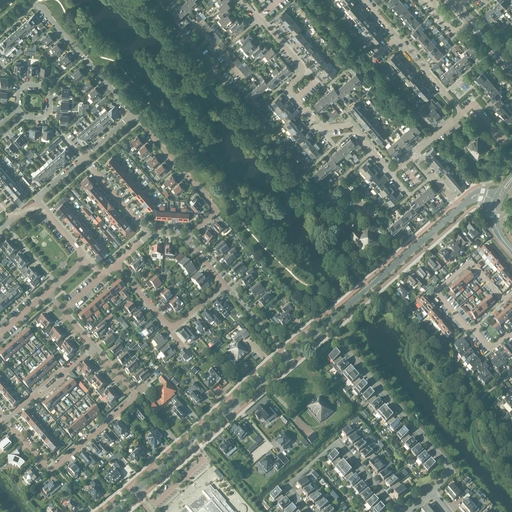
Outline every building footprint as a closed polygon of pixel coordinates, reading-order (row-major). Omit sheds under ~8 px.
[(187,0),(182,5),(190,14),(192,11),(190,8),(192,6),(187,0)] [(348,0),(344,3),(343,5),(346,9),(348,8),(353,4),(355,2),(353,0),(348,0)] [(393,8),(396,11),(403,4),(399,0),(398,0),(390,7),(391,9),(393,8)] [(218,7),(221,11),(222,12),(227,8),(230,5),(227,1),(222,6),(221,4),(218,7)] [(499,1),(495,4),(503,13),(505,12),(504,10),(506,8),(501,2),(499,1)] [(348,8),(346,9),(350,14),(359,5),(358,4),(355,6),(353,4),(348,8)] [(397,15),(398,17),(407,8),(403,4),(396,11),(398,13),(397,15)] [(495,4),(491,7),(500,17),(503,13),(495,4)] [(182,5),(177,9),(182,15),(185,13),(188,16),(190,14),(182,5)] [(350,14),(354,18),(360,12),(358,9),(361,7),(359,5),(350,14)] [(491,7),(487,11),(496,20),(500,17),(491,7)] [(218,14),(221,17),(223,19),(228,14),(231,11),(227,8),(222,12),(221,11),(218,14)] [(282,20),(289,14),(290,13),(286,8),(273,20),(275,23),(280,18),(282,20)] [(401,17),(404,20),(411,13),(407,8),(398,17),(400,18),(401,17)] [(182,15),(177,9),(172,13),(180,22),(183,20),(180,17),(182,15)] [(496,20),(487,11),(484,14),(491,22),(493,20),(494,21),(496,20)] [(354,18),(357,22),(367,14),(365,12),(363,14),(360,12),(354,18)] [(405,24),(406,26),(415,18),(411,13),(404,20),(406,23),(405,24)] [(35,14),(28,20),(34,27),(40,21),(35,14)] [(218,20),(223,25),(231,18),(228,14),(223,19),(221,17),(218,20)] [(279,27),(281,30),(293,19),(289,14),(282,20),(284,22),(279,27)] [(356,23),(359,27),(368,20),(365,18),(368,15),(367,14),(357,22),(356,23)] [(227,30),(230,27),(229,26),(234,21),(231,18),(223,25),(227,30)] [(291,29),(297,24),(299,22),(295,18),(293,19),(281,30),(283,32),(289,27),(291,29)] [(415,18),(406,26),(408,28),(409,26),(412,29),(420,22),(415,18)] [(191,25),(190,24),(186,19),(183,23),(187,28),(191,25)] [(234,31),(236,28),(235,27),(240,22),(237,19),(234,21),(229,26),(230,27),(234,31)] [(28,20),(24,24),(31,32),(32,31),(31,29),(34,27),(28,20)] [(235,27),(236,28),(240,32),(243,29),(242,28),(246,24),(243,20),(240,22),(235,27)] [(359,27),(363,31),(374,22),(372,20),(370,23),(368,20),(359,27)] [(363,31),(367,36),(375,29),(373,26),(375,24),(374,22),(363,31)] [(20,27),(25,34),(27,36),(31,32),(24,24),(20,27)] [(287,37),(289,39),(299,30),(299,31),(301,29),(297,24),(291,29),(293,32),(287,37)] [(419,26),(411,33),(414,36),(413,36),(412,37),(414,39),(423,31),(419,26)] [(20,27),(16,31),(21,37),(25,34),(20,27)] [(215,32),(211,36),(213,38),(217,34),(218,33),(220,32),(218,29),(215,32)] [(370,41),(372,39),(381,31),(380,29),(377,31),(375,29),(367,36),(366,36),(370,41)] [(294,38),(296,41),(303,35),(299,31),(299,30),(289,39),(286,41),(289,44),(294,38)] [(16,31),(12,34),(17,41),(21,37),(16,31)] [(381,31),(372,39),(376,43),(382,37),(380,35),(383,32),(381,31)] [(417,39),(419,42),(427,35),(423,31),(414,39),(415,41),(417,39)] [(240,39),(243,42),(245,44),(250,39),(253,37),(249,33),(244,37),(244,36),(240,39)] [(12,34),(7,38),(15,46),(19,43),(17,41),(12,34)] [(52,38),(48,34),(42,38),(43,39),(40,41),(44,45),(46,42),(49,46),(52,42),(53,43),(58,39),(55,36),(52,38)] [(298,43),(293,48),(295,50),(307,40),(309,38),(308,36),(306,38),(303,35),(296,41),(298,43)] [(420,46),(422,48),(431,40),(427,35),(419,42),(422,45),(420,46)] [(7,38),(3,41),(11,50),(15,46),(7,38)] [(307,40),(295,50),(297,53),(302,48),(304,50),(311,44),(308,41),(310,39),(309,38),(307,40)] [(241,45),(245,50),(253,43),(250,39),(245,44),(243,42),(241,45)] [(427,51),(435,45),(437,43),(433,39),(431,40),(422,48),(423,50),(425,48),(427,51)] [(54,45),(55,46),(51,49),(54,52),(52,54),(55,58),(57,55),(58,56),(63,51),(59,46),(62,44),(59,40),(54,45)] [(11,50),(3,41),(0,44),(0,51),(1,52),(2,54),(3,53),(5,55),(11,50)] [(249,55),(252,53),(251,51),(256,47),(253,43),(245,50),(249,55)] [(256,56),(259,53),(258,52),(263,48),(259,44),(256,47),(251,51),(252,53),(256,56)] [(301,57),(303,60),(315,49),(311,44),(304,50),(306,52),(301,57)] [(428,56),(430,57),(439,49),(435,45),(427,51),(430,54),(428,56)] [(472,45),(468,49),(476,58),(478,57),(475,54),(478,52),(472,45)] [(264,53),(269,49),(265,46),(263,48),(258,52),(259,53),(262,57),(265,55),(264,53)] [(464,52),(465,54),(470,59),(472,57),(474,59),(476,58),(468,49),(465,46),(463,48),(466,50),(464,52)] [(266,61),(272,56),(270,55),(275,51),(272,47),(264,53),(265,55),(262,57),(266,61)] [(313,60),(319,54),(321,52),(317,47),(315,49),(303,60),(305,62),(311,57),(313,60)] [(439,49),(430,57),(431,59),(433,58),(435,61),(443,54),(439,49)] [(311,69),(323,58),(325,57),(321,52),(319,54),(313,60),(315,62),(309,67),(311,69)] [(58,62),(62,65),(64,63),(67,66),(70,63),(71,64),(76,60),(73,56),(70,59),(66,54),(60,59),(61,60),(58,62)] [(387,59),(391,64),(400,56),(399,54),(396,56),(394,54),(387,59)] [(465,54),(461,58),(469,67),(471,66),(469,63),(471,61),(470,59),(465,54)] [(391,64),(394,68),(401,62),(399,60),(402,57),(400,56),(391,64)] [(319,67),(321,69),(327,63),(323,58),(311,69),(313,72),(319,67)] [(461,58),(457,61),(463,68),(465,66),(468,69),(469,67),(461,58)] [(452,62),(451,63),(453,65),(461,75),(463,73),(460,70),(463,68),(457,61),(454,64),(452,62)] [(21,77),(25,77),(25,71),(24,71),(24,66),(20,65),(21,62),(16,62),(16,65),(15,65),(15,73),(21,73),(21,77)] [(284,67),(281,69),(287,75),(292,71),(284,62),(281,64),(284,67)] [(394,68),(398,72),(408,64),(406,62),(403,65),(401,62),(394,68)] [(27,71),(27,77),(31,78),(31,74),(38,74),(38,67),(37,67),(38,64),(33,63),(33,66),(29,66),(28,71),(27,71)] [(317,76),(319,79),(331,68),(327,63),(321,69),(323,71),(317,76)] [(451,63),(447,67),(448,68),(454,75),(457,73),(459,76),(461,75),(453,65),(451,63)] [(39,78),(44,79),(44,75),(52,75),(52,69),(51,69),(51,68),(50,67),(50,64),(46,64),(45,67),(41,67),(41,72),(40,72),(39,78)] [(398,72),(402,76),(409,71),(406,68),(409,66),(408,64),(398,72)] [(73,74),(76,77),(74,79),(77,83),(79,81),(85,76),(81,71),(84,69),(81,65),(76,70),(77,71),(73,74)] [(276,68),(274,71),(282,79),(287,75),(281,69),(279,71),(276,68)] [(331,68),(319,79),(321,81),(327,76),(329,78),(336,73),(331,68)] [(448,68),(444,72),(453,82),(454,80),(452,77),(454,75),(448,68)] [(274,76),(272,78),(277,84),(282,79),(274,71),(272,73),(274,76)] [(402,76),(405,80),(415,72),(413,71),(411,73),(409,71),(402,76)] [(409,85),(411,84),(410,83),(416,79),(414,76),(416,74),(415,72),(405,80),(409,85)] [(443,72),(439,75),(440,76),(446,83),(448,81),(451,83),(453,82),(444,72),(443,72)] [(476,77),(475,78),(477,81),(476,83),(477,85),(486,76),(489,74),(487,72),(484,74),(482,72),(480,74),(479,73),(477,73),(476,74),(476,76),(476,77)] [(356,73),(351,77),(359,86),(361,84),(358,81),(361,79),(356,73)] [(262,81),(259,83),(265,89),(269,85),(270,85),(264,79),(262,76),(259,78),(262,81)] [(480,85),(483,88),(490,81),(486,76),(477,85),(479,86),(480,85)] [(267,77),(264,79),(270,85),(269,85),(272,88),(277,84),(272,78),(270,80),(267,77)] [(351,77),(346,82),(351,88),(353,85),(356,89),(359,86),(351,77)] [(0,78),(0,87),(5,88),(5,89),(11,89),(11,85),(7,85),(8,79),(0,78),(0,79),(0,78)] [(411,84),(414,87),(423,79),(422,78),(419,80),(417,78),(416,79),(410,83),(411,84)] [(83,90),(86,88),(88,91),(97,84),(95,81),(92,84),(88,79),(82,84),(83,84),(80,86),(83,90)] [(414,87),(418,92),(425,86),(422,83),(425,81),(423,79),(414,87)] [(484,92),(485,94),(495,86),(490,81),(483,88),(485,91),(484,92)] [(254,82),(252,84),(260,93),(265,89),(259,83),(257,85),(254,82)] [(346,82),(341,86),(349,95),(351,93),(349,90),(351,88),(346,82)] [(252,90),(250,92),(255,98),(260,93),(252,84),(249,87),(252,90)] [(92,96),(90,98),(93,101),(95,99),(96,100),(101,95),(97,90),(100,87),(98,85),(90,93),(92,96)] [(341,86),(336,90),(338,93),(341,96),(343,94),(346,97),(349,95),(341,86)] [(418,92),(422,96),(431,88),(429,86),(427,88),(425,86),(418,92)] [(488,94),(491,97),(499,90),(500,89),(498,87),(496,87),(495,86),(485,94),(487,96),(488,94)] [(333,87),(328,91),(336,100),(339,98),(336,95),(338,93),(336,90),(333,87)] [(431,88),(422,96),(423,97),(420,99),(423,102),(428,98),(432,94),(430,92),(432,89),(431,88)] [(62,95),(58,95),(58,99),(64,100),(64,98),(69,99),(69,95),(73,95),(73,90),(70,90),(70,89),(62,89),(62,95)] [(492,101),(493,103),(500,98),(503,95),(499,90),(491,97),(493,100),(492,101)] [(0,101),(6,102),(7,95),(11,96),(11,91),(4,91),(4,92),(0,91),(0,101)] [(255,98),(250,92),(247,94),(245,91),(242,93),(250,102),(255,98)] [(327,92),(323,95),(324,96),(330,103),(332,101),(334,103),(336,100),(328,91),(327,93),(327,92)] [(269,105),(273,109),(282,102),(280,100),(285,95),(283,92),(271,103),(269,105)] [(324,96),(319,100),(326,109),(329,107),(327,105),(330,103),(324,96)] [(493,109),(494,110),(504,102),(500,98),(493,103),(492,104),(494,107),(493,109)] [(273,109),(277,114),(279,112),(291,102),(289,99),(284,104),(282,102),(273,109)] [(420,109),(420,110),(425,115),(426,114),(427,115),(426,116),(427,116),(428,116),(435,124),(441,119),(440,118),(442,117),(442,118),(446,115),(441,109),(442,107),(437,102),(436,103),(432,99),(431,100),(420,109)] [(326,109),(319,100),(314,104),(319,110),(321,108),(324,111),(326,109)] [(57,107),(57,112),(63,112),(63,111),(68,111),(69,108),(72,108),(72,107),(72,103),(69,103),(69,102),(61,101),(61,108),(57,107)] [(348,109),(352,114),(358,109),(356,106),(359,104),(359,103),(357,101),(348,109)] [(504,102),(494,110),(496,112),(499,114),(500,114),(508,107),(510,105),(507,103),(506,101),(504,102)] [(281,119),(283,117),(290,111),(288,109),(293,104),(291,102),(279,112),(277,114),(281,119)] [(115,106),(108,112),(114,119),(120,113),(115,106)] [(508,107),(500,114),(503,117),(501,118),(503,120),(511,112),(511,111),(511,107),(510,110),(508,107)] [(352,114),(357,119),(366,111),(363,108),(360,111),(358,109),(352,114)] [(283,117),(287,121),(287,122),(296,114),(300,111),(297,109),(292,114),(290,111),(283,117)] [(106,110),(102,114),(110,122),(114,119),(108,112),(106,110)] [(357,119),(361,124),(367,119),(365,116),(368,113),(367,113),(366,111),(357,119)] [(511,111),(511,112),(503,120),(504,121),(506,120),(508,123),(511,119),(511,111)] [(63,115),(63,114),(57,114),(56,118),(60,118),(60,124),(67,125),(68,116),(63,115)] [(102,114),(98,117),(106,126),(110,122),(102,114)] [(284,124),(282,126),(286,131),(288,129),(295,123),(293,121),(298,116),(296,114),(287,122),(287,121),(284,124)] [(94,121),(96,123),(101,129),(106,126),(98,117),(94,121)] [(361,124),(365,128),(376,119),(374,117),(372,118),(369,121),(367,119),(361,124)] [(376,119),(365,128),(369,133),(376,128),(374,125),(378,122),(376,119)] [(94,121),(90,124),(92,126),(97,133),(101,129),(96,123),(94,121)] [(295,123),(288,129),(291,133),(289,135),(290,136),(292,134),(304,123),(302,121),(296,126),(295,123)] [(292,134),(290,136),(294,140),(296,139),(303,133),(301,131),(306,126),(304,123),(292,134)] [(90,124),(86,128),(87,130),(93,136),(97,133),(92,126),(90,124)] [(415,124),(410,128),(421,140),(423,138),(418,132),(420,130),(415,124)] [(29,136),(30,136),(30,139),(35,140),(35,137),(39,137),(39,132),(40,132),(41,126),(36,125),(36,129),(30,129),(29,136)] [(42,136),(41,137),(49,138),(53,138),(53,130),(47,130),(47,126),(43,126),(42,132),(44,132),(43,136),(42,136)] [(86,128),(82,131),(89,140),(93,136),(87,130),(86,128)] [(376,128),(369,133),(374,138),(376,136),(383,130),(380,128),(378,130),(376,128)] [(410,128),(405,132),(411,139),(413,137),(418,142),(421,140),(410,128)] [(296,139),(300,143),(312,133),(310,130),(305,135),(303,133),(296,139)] [(376,136),(374,138),(378,143),(384,138),(385,137),(383,135),(385,133),(383,130),(376,136)] [(89,140),(82,131),(78,135),(77,136),(77,137),(77,138),(77,139),(82,146),(89,140)] [(405,132),(401,136),(411,148),(414,146),(409,141),(411,139),(405,132)] [(300,143),(304,148),(311,142),(309,140),(314,135),(312,133),(300,143)] [(21,135),(19,136),(16,139),(13,136),(11,138),(18,147),(21,144),(24,146),(27,143),(24,140),(24,139),(22,137),(21,135)] [(132,141),(130,143),(133,147),(135,145),(138,148),(147,140),(144,138),(141,141),(137,136),(132,141)] [(396,139),(395,140),(396,140),(402,147),(404,145),(409,151),(411,148),(401,136),(400,136),(399,136),(396,139)] [(466,148),(472,154),(483,144),(478,138),(475,141),(474,141),(466,148)] [(7,141),(10,144),(5,149),(10,154),(12,156),(16,153),(14,151),(17,148),(9,139),(7,141)] [(347,139),(344,142),(345,143),(350,149),(353,147),(355,150),(360,146),(356,142),(354,143),(350,139),(348,140),(347,139)] [(304,148),(308,153),(321,142),(319,140),(313,145),(311,142),(304,148)] [(396,140),(391,144),(402,157),(404,154),(399,149),(402,147),(396,140)] [(139,149),(142,153),(140,155),(143,158),(145,156),(145,157),(151,152),(147,147),(150,144),(148,142),(139,149)] [(321,142),(308,153),(312,158),(314,156),(319,152),(317,149),(323,145),(321,142)] [(342,146),(340,147),(348,156),(350,158),(352,156),(348,151),(350,149),(345,143),(344,142),(341,144),(342,146)] [(402,157),(391,144),(387,148),(392,155),(395,153),(400,159),(402,157)] [(483,144),(472,154),(477,160),(488,150),(483,144)] [(340,147),(336,151),(341,157),(342,159),(344,157),(346,158),(347,160),(350,158),(348,156),(340,147)] [(427,154),(430,157),(433,161),(436,158),(438,156),(435,153),(436,152),(433,148),(427,154)] [(65,149),(61,153),(67,159),(74,153),(70,149),(67,151),(65,149)] [(60,151),(55,154),(57,156),(63,163),(67,159),(61,153),(60,151)] [(336,151),(331,156),(332,157),(338,165),(339,165),(341,162),(340,161),(342,159),(341,157),(336,151)] [(147,163),(150,167),(151,167),(151,168),(152,168),(153,168),(154,168),(155,168),(164,160),(162,158),(159,160),(154,155),(153,157),(150,159),(149,160),(149,161),(147,163)] [(57,156),(53,160),(59,166),(63,163),(57,156)] [(106,162),(110,166),(119,158),(118,156),(114,159),(112,156),(106,162)] [(332,157),(327,162),(332,167),(334,165),(339,170),(341,168),(339,165),(338,165),(332,157)] [(358,168),(362,173),(369,167),(367,165),(373,160),(370,157),(358,168)] [(427,160),(432,167),(439,161),(436,158),(433,161),(430,157),(427,160)] [(110,166),(113,170),(119,165),(117,163),(121,160),(119,158),(110,166)] [(53,160),(49,163),(55,170),(59,166),(53,160)] [(324,164),(322,166),(330,175),(333,172),(330,169),(332,167),(327,162),(326,160),(323,163),(324,164)] [(167,164),(165,161),(156,169),(159,172),(157,174),(160,178),(162,176),(168,171),(164,166),(167,164)] [(438,173),(441,170),(438,167),(441,164),(439,161),(432,167),(438,173)] [(49,163),(45,167),(51,174),(55,170),(49,163)] [(441,164),(438,167),(441,170),(444,173),(450,168),(447,164),(446,166),(443,163),(441,164)] [(113,170),(117,174),(126,166),(125,164),(121,167),(119,165),(113,170)] [(362,173),(366,178),(379,167),(377,165),(371,169),(369,167),(362,173)] [(117,174),(120,178),(126,173),(125,171),(128,168),(126,166),(117,174)] [(322,166),(317,170),(322,176),(325,174),(328,177),(330,175),(322,166)] [(45,167),(41,170),(47,177),(51,174),(45,167)] [(366,178),(370,182),(377,176),(375,174),(381,169),(379,167),(366,178)] [(444,173),(446,176),(449,180),(452,177),(450,174),(453,171),(450,168),(444,173)] [(39,169),(35,172),(37,174),(43,181),(47,177),(41,170),(39,169)] [(322,176),(317,170),(312,174),(322,185),(325,183),(320,178),(322,176)] [(120,178),(124,183),(133,174),(132,172),(128,175),(126,173),(120,178)] [(43,181),(37,174),(32,178),(34,180),(32,182),(36,187),(43,181)] [(124,183),(127,187),(134,181),(132,179),(135,176),(133,174),(124,183)] [(370,182),(374,187),(387,176),(385,174),(379,179),(377,176),(370,182)] [(1,181),(5,185),(11,179),(8,175),(1,181)] [(176,180),(172,175),(166,180),(164,182),(167,186),(169,184),(172,187),(181,180),(179,177),(176,180)] [(374,187),(373,189),(377,193),(379,192),(385,186),(383,183),(389,179),(387,176),(374,187)] [(443,179),(449,185),(455,180),(452,177),(449,180),(446,176),(443,179)] [(81,183),(86,190),(93,184),(87,177),(81,183)] [(5,185),(8,189),(15,183),(11,179),(5,185)] [(127,187),(131,191),(141,182),(139,180),(136,183),(134,181),(127,187)] [(454,192),(457,189),(454,186),(458,183),(455,180),(449,185),(454,192)] [(8,189),(12,193),(21,185),(17,181),(15,183),(8,189)] [(174,194),(177,197),(179,195),(180,196),(185,191),(181,186),(184,183),(182,181),(173,189),(176,192),(174,194)] [(131,191),(134,195),(141,189),(139,187),(142,184),(141,182),(131,191)] [(379,192),(383,196),(395,186),(393,183),(387,188),(385,186),(379,192)] [(454,186),(457,189),(460,192),(467,187),(464,183),(461,186),(458,183),(454,186)] [(86,190),(90,194),(97,188),(93,184),(86,190)] [(12,193),(15,197),(24,189),(21,185),(12,193)] [(430,185),(425,190),(433,199),(435,196),(434,195),(436,193),(435,191),(430,185)] [(383,196),(387,201),(394,195),(391,193),(397,188),(395,186),(383,196)] [(72,190),(78,197),(80,195),(74,188),(72,190)] [(91,200),(93,198),(100,192),(97,188),(90,194),(88,196),(91,200)] [(24,189),(15,197),(21,204),(26,200),(24,197),(28,194),(24,189)] [(134,195),(138,199),(148,190),(146,189),(143,192),(141,189),(134,195)] [(138,199),(142,203),(148,197),(146,195),(149,192),(148,190),(138,199)] [(425,190),(420,194),(425,200),(428,198),(430,201),(433,199),(425,190)] [(93,198),(97,202),(104,196),(100,192),(93,198)] [(394,195),(387,201),(391,206),(403,195),(401,193),(396,198),(394,195)] [(420,194),(415,198),(423,207),(425,205),(423,202),(425,200),(420,194)] [(59,202),(54,206),(60,213),(67,207),(68,206),(65,201),(68,198),(66,196),(62,199),(59,202)] [(97,202),(101,206),(107,200),(104,196),(97,202)] [(142,203),(145,207),(155,199),(153,197),(150,200),(148,197),(142,203)] [(191,205),(198,214),(200,212),(198,209),(202,205),(198,199),(197,200),(195,197),(192,200),(194,203),(191,205)] [(415,198),(410,203),(413,206),(413,205),(417,210),(419,208),(420,209),(423,213),(426,211),(423,207),(415,198)] [(155,199),(145,207),(149,211),(150,210),(153,207),(155,206),(153,203),(156,200),(155,199)] [(98,208),(102,212),(111,204),(107,200),(101,206),(98,208)] [(102,212),(106,216),(114,208),(111,204),(102,212)] [(60,213),(63,217),(72,209),(68,205),(68,206),(67,207),(60,213)] [(153,207),(150,210),(153,213),(156,216),(156,219),(161,219),(162,207),(162,205),(160,205),(160,206),(160,211),(156,211),(153,207)] [(413,206),(408,210),(416,219),(418,217),(416,214),(418,211),(417,210),(413,205),(413,206)] [(109,220),(111,218),(118,212),(114,208),(106,216),(109,220)] [(184,208),(183,221),(189,221),(189,219),(192,219),(192,216),(195,216),(195,214),(192,214),(193,211),(189,211),(187,208),(186,208),(184,208)] [(63,217),(67,221),(76,214),(72,209),(63,217)] [(408,210),(403,214),(408,220),(410,218),(413,221),(416,219),(408,210)] [(111,218),(115,222),(121,217),(118,212),(111,218)] [(70,225),(77,219),(79,218),(76,214),(67,221),(70,225)] [(403,214),(398,218),(406,227),(408,225),(406,222),(408,220),(403,214)] [(115,222),(113,224),(116,228),(118,226),(125,221),(121,217),(115,222)] [(398,218),(393,223),(398,228),(401,226),(403,230),(406,227),(398,218)] [(70,225),(74,229),(81,223),(77,219),(70,225)] [(118,226),(122,231),(129,225),(125,221),(118,226)] [(74,229),(73,231),(74,232),(76,231),(78,233),(86,226),(82,222),(81,223),(74,229)] [(213,224),(210,227),(214,231),(215,231),(218,235),(222,232),(224,234),(227,231),(225,229),(226,228),(228,226),(224,222),(222,224),(221,223),(216,227),(213,224)] [(398,228),(393,223),(388,227),(396,236),(398,234),(396,230),(398,228)] [(78,233),(81,237),(90,229),(87,225),(86,226),(78,233)] [(129,225),(122,231),(128,237),(135,232),(129,225)] [(470,233),(467,235),(472,241),(480,234),(479,233),(476,229),(475,229),(472,225),(467,229),(470,233)] [(208,234),(203,238),(208,244),(209,243),(211,246),(214,242),(212,240),(215,237),(212,234),(213,233),(208,228),(205,231),(208,234)] [(85,241),(91,236),(94,234),(90,229),(81,237),(85,241)] [(484,229),(481,232),(488,240),(491,237),(484,229)] [(360,238),(356,233),(350,238),(367,257),(380,245),(368,231),(365,234),(364,234),(360,238)] [(473,243),(472,243),(468,238),(469,238),(468,238),(465,241),(461,235),(455,240),(455,241),(455,240),(462,247),(461,248),(467,243),(470,246),(469,246),(473,243)] [(85,241),(88,246),(95,240),(91,236),(85,241)] [(88,246),(92,250),(100,242),(97,238),(95,240),(88,246)] [(474,241),(473,242),(479,249),(481,246),(476,240),(475,241),(474,241)] [(4,243),(0,246),(0,249),(2,252),(4,254),(6,253),(13,246),(13,245),(13,244),(10,242),(9,242),(6,245),(4,243)] [(92,250),(95,254),(104,246),(100,242),(92,250)] [(219,254),(220,253),(223,255),(230,249),(227,247),(226,247),(222,242),(214,249),(219,254)] [(453,253),(450,254),(454,259),(459,255),(457,254),(460,252),(452,243),(448,247),(453,253)] [(161,256),(161,251),(162,251),(163,244),(158,244),(158,248),(152,248),(151,255),(152,255),(152,258),(156,259),(157,255),(161,256)] [(169,245),(165,244),(164,251),(165,251),(165,256),(169,256),(169,259),(174,260),(174,257),(175,249),(169,249),(169,245)] [(4,254),(6,257),(8,259),(10,261),(15,256),(13,254),(17,251),(17,250),(18,250),(15,247),(14,247),(13,246),(6,253),(4,254)] [(104,246),(95,254),(101,260),(106,256),(104,254),(108,250),(104,246)] [(481,247),(477,251),(479,253),(480,252),(484,256),(490,250),(487,246),(484,249),(481,247)] [(230,256),(224,261),(228,266),(236,259),(233,256),(236,253),(233,249),(228,253),(230,256)] [(484,256),(487,260),(493,254),(490,250),(484,256)] [(454,259),(450,254),(448,256),(443,251),(439,255),(446,264),(449,261),(450,263),(454,259)] [(487,260),(490,264),(497,258),(493,254),(487,260)] [(15,256),(10,261),(12,263),(14,265),(16,267),(17,266),(25,259),(24,259),(24,257),(22,255),(21,255),(17,258),(15,256)] [(137,261),(135,262),(141,269),(144,266),(146,268),(150,265),(145,260),(143,262),(140,258),(139,258),(137,260),(137,261)] [(178,264),(184,271),(191,265),(190,264),(191,262),(190,260),(189,260),(188,260),(187,260),(185,258),(178,264)] [(490,264),(494,268),(500,262),(497,258),(490,264)] [(18,270),(22,274),(27,269),(25,267),(29,264),(28,264),(29,263),(27,260),(26,260),(25,259),(17,266),(20,269),(18,270)] [(432,259),(430,261),(429,259),(427,261),(429,263),(427,264),(432,271),(435,273),(438,270),(439,271),(443,267),(438,262),(436,264),(432,259)] [(8,263),(2,267),(4,269),(7,266),(8,267),(12,263),(10,261),(8,263)] [(133,264),(130,265),(131,266),(134,270),(131,272),(136,277),(139,274),(137,272),(141,269),(135,262),(134,264),(133,264)] [(494,268),(492,269),(495,273),(497,271),(504,266),(503,266),(500,262),(494,268)] [(238,273),(240,276),(247,270),(245,267),(244,268),(240,263),(232,270),(237,275),(238,273)] [(191,265),(184,271),(190,277),(197,272),(195,269),(195,268),(195,267),(195,266),(193,265),(193,264),(191,266),(191,265)] [(498,277),(499,277),(500,275),(501,275),(505,271),(507,270),(504,266),(497,271),(500,275),(498,277)] [(27,277),(29,279),(36,273),(36,272),(36,271),(34,268),(33,269),(33,268),(29,272),(27,269),(22,274),(25,278),(27,277)] [(418,272),(417,273),(423,279),(426,277),(428,280),(433,276),(429,271),(427,273),(422,268),(422,269),(421,268),(420,268),(419,269),(418,269),(418,270),(418,271),(418,272)] [(254,273),(251,270),(246,274),(248,276),(241,282),(246,287),(254,280),(251,276),(254,273)] [(499,277),(502,281),(508,275),(505,272),(507,270),(505,271),(501,275),(500,275),(499,277)] [(36,273),(29,279),(31,282),(30,283),(33,287),(38,283),(36,281),(40,277),(41,276),(38,274),(37,274),(36,273)] [(191,279),(197,286),(204,280),(203,279),(204,277),(203,275),(202,275),(201,275),(200,275),(198,273),(191,279)] [(468,273),(464,276),(470,283),(474,279),(468,273)] [(508,275),(502,281),(506,285),(511,279),(511,278),(511,277),(510,277),(508,275)] [(464,276),(460,280),(466,286),(470,283),(464,276)] [(412,277),(407,281),(413,288),(416,285),(418,287),(420,289),(424,286),(422,284),(418,279),(416,281),(412,277)] [(151,280),(146,284),(149,287),(152,285),(156,290),(161,285),(161,284),(163,282),(160,279),(158,281),(155,278),(151,281),(151,280)] [(204,280),(197,286),(203,293),(210,287),(208,284),(208,283),(208,282),(206,280),(206,279),(205,281),(204,280)] [(460,280),(457,283),(462,289),(466,286),(460,280)] [(115,285),(123,294),(127,299),(129,297),(125,293),(128,291),(125,287),(119,281),(115,285)] [(457,283),(453,286),(458,293),(460,295),(464,291),(462,289),(457,283)] [(262,288),(258,284),(250,290),(255,295),(256,294),(258,296),(265,290),(263,288),(262,288)] [(10,287),(11,288),(19,297),(23,293),(16,285),(14,287),(12,285),(10,287)] [(115,285),(111,288),(116,295),(118,293),(121,296),(123,294),(115,285)] [(408,288),(406,290),(402,286),(397,290),(403,297),(406,294),(408,296),(412,292),(408,288)] [(458,293),(453,286),(449,290),(452,293),(449,295),(453,300),(456,297),(455,296),(458,293)] [(11,288),(7,291),(15,300),(19,297),(11,288)] [(111,288),(107,292),(115,301),(117,300),(116,299),(119,297),(116,295),(111,288)] [(160,295),(164,299),(161,302),(164,305),(169,301),(168,300),(172,297),(169,294),(172,292),(169,288),(166,290),(160,295)] [(259,302),(264,307),(272,301),(271,300),(274,298),(270,294),(272,292),(270,289),(263,295),(265,297),(259,302)] [(7,291),(3,295),(11,304),(15,300),(7,291)] [(107,292),(103,295),(108,302),(110,300),(113,303),(115,301),(107,292)] [(0,297),(0,299),(1,301),(7,307),(11,304),(3,295),(0,297)] [(103,295),(99,299),(107,309),(109,307),(106,304),(108,302),(103,295)] [(170,303),(165,307),(168,310),(170,308),(172,310),(173,309),(175,312),(180,308),(182,309),(185,306),(183,305),(176,296),(170,302),(170,303)] [(418,299),(416,301),(417,303),(417,304),(420,308),(421,308),(422,306),(429,301),(426,297),(422,300),(420,297),(420,298),(418,299)] [(489,297),(485,300),(491,307),(495,303),(489,297)] [(99,299),(94,302),(100,309),(102,307),(105,310),(107,309),(99,299)] [(485,300),(481,304),(487,310),(491,307),(485,300)] [(220,301),(214,306),(221,314),(222,314),(222,315),(225,318),(228,315),(225,312),(226,311),(227,313),(231,308),(227,304),(225,306),(220,301)] [(422,306),(421,308),(424,312),(432,305),(433,304),(432,302),(431,301),(430,302),(429,301),(422,306)] [(94,302),(90,306),(99,316),(101,314),(98,311),(100,309),(94,302)] [(125,313),(128,311),(130,314),(134,311),(135,312),(140,308),(137,305),(134,307),(130,302),(124,307),(125,308),(122,310),(125,313)] [(432,305),(424,312),(427,316),(434,310),(436,309),(434,307),(435,306),(435,305),(433,304),(432,305)] [(481,304),(478,307),(483,314),(487,310),(481,304)] [(90,306),(86,310),(92,316),(94,314),(97,317),(99,316),(90,306)] [(285,314),(282,316),(289,324),(293,320),(289,315),(291,313),(290,312),(292,310),(291,309),(288,306),(286,307),(282,311),(285,314)] [(478,307),(474,310),(479,317),(483,314),(478,307)] [(136,314),(137,314),(133,318),(136,321),(134,323),(137,326),(139,324),(139,325),(142,323),(143,321),(145,320),(141,315),(144,313),(141,309),(136,314)] [(505,312),(502,314),(508,320),(511,317),(506,310),(505,309),(504,311),(505,312)] [(86,310),(82,313),(91,323),(92,321),(90,318),(92,316),(86,310)] [(427,316),(431,320),(437,314),(434,310),(427,316)] [(479,317),(474,310),(470,314),(469,312),(466,315),(470,319),(473,317),(476,320),(479,317)] [(202,316),(205,319),(209,324),(213,321),(217,326),(222,322),(216,316),(214,318),(208,311),(202,316)] [(91,323),(82,313),(78,317),(83,323),(86,327),(89,325),(92,329),(94,327),(91,323)] [(39,323),(42,326),(49,319),(49,318),(49,317),(46,314),(46,315),(45,315),(42,318),(40,316),(34,320),(38,325),(39,323)] [(431,320),(434,323),(441,318),(437,314),(431,320)] [(502,314),(499,317),(504,323),(508,320),(502,314)] [(289,324),(282,316),(279,319),(277,315),(273,319),(276,323),(277,324),(279,322),(284,328),(289,324)] [(497,324),(496,325),(500,330),(501,328),(500,327),(504,323),(499,317),(495,321),(497,324)] [(434,323),(437,327),(444,322),(441,318),(434,323)] [(45,335),(46,334),(51,329),(49,327),(53,324),(53,323),(51,320),(50,320),(49,319),(42,326),(44,328),(41,331),(45,335)] [(195,329),(198,331),(201,335),(204,332),(204,333),(205,332),(205,333),(209,330),(204,325),(205,325),(200,320),(196,324),(198,327),(195,329)] [(98,330),(94,333),(95,334),(94,334),(94,335),(97,338),(98,338),(98,337),(99,338),(107,331),(105,328),(107,326),(103,321),(96,328),(98,330)] [(437,327),(441,331),(447,326),(444,322),(437,327)] [(155,329),(150,324),(144,329),(149,335),(146,337),(148,339),(159,330),(157,328),(155,329)] [(441,331),(444,335),(451,329),(447,326),(441,331)] [(51,336),(53,339),(61,332),(60,332),(60,330),(58,328),(57,328),(53,331),(51,329),(46,334),(49,338),(51,336)] [(451,329),(444,335),(445,336),(448,339),(447,340),(446,341),(447,342),(452,338),(451,336),(454,334),(455,333),(454,332),(454,331),(454,330),(453,330),(452,329),(451,329)] [(28,330),(24,333),(30,340),(34,336),(28,330)] [(112,337),(115,335),(114,333),(112,331),(111,330),(106,334),(109,337),(102,342),(107,347),(115,340),(112,337)] [(180,335),(186,342),(190,339),(192,342),(197,337),(191,330),(188,332),(186,330),(180,335)] [(231,350),(228,352),(237,363),(248,353),(239,342),(244,338),(245,339),(249,336),(244,330),(232,340),(236,344),(231,349),(231,350)] [(54,343),(57,347),(63,342),(61,340),(65,337),(64,336),(65,336),(63,333),(61,333),(61,332),(53,339),(55,342),(54,343)] [(24,333),(20,337),(25,344),(30,340),(24,333)] [(166,339),(164,341),(159,335),(153,341),(157,346),(155,348),(157,351),(168,342),(166,339)] [(20,337),(16,341),(21,347),(25,344),(20,337)] [(110,351),(114,356),(123,349),(120,346),(123,343),(119,339),(114,343),(116,346),(110,351)] [(456,342),(451,346),(453,348),(454,347),(458,351),(466,344),(462,339),(457,343),(456,342)] [(16,341),(11,344),(17,351),(21,347),(16,341)] [(63,350),(65,352),(72,346),(72,345),(72,344),(69,341),(69,342),(69,341),(65,345),(63,342),(57,347),(61,351),(63,350)] [(128,348),(130,351),(137,345),(135,342),(128,348)] [(457,352),(459,355),(471,345),(472,344),(470,342),(467,345),(466,344),(458,351),(457,352)] [(504,343),(502,344),(511,355),(511,343),(511,342),(507,346),(504,343)] [(11,344),(7,348),(13,354),(17,351),(11,344)] [(502,350),(509,358),(510,359),(511,357),(511,355),(502,344),(500,346),(503,349),(502,350)] [(461,359),(462,358),(470,351),(469,350),(472,347),(471,345),(459,355),(458,356),(461,359)] [(65,352),(63,354),(65,356),(69,360),(74,356),(72,353),(76,350),(77,349),(74,347),(73,346),(72,346),(65,352)] [(160,353),(165,358),(163,360),(165,362),(176,353),(174,350),(172,352),(167,346),(160,353)] [(7,348),(3,351),(9,358),(13,354),(7,348)] [(118,360),(122,365),(131,358),(126,353),(129,350),(127,348),(122,352),(124,355),(118,360)] [(180,355),(179,356),(182,360),(183,359),(185,362),(191,357),(192,359),(195,357),(190,351),(188,353),(185,350),(180,355)] [(502,350),(498,354),(505,362),(509,358),(502,350)] [(9,358),(3,351),(0,354),(0,356),(5,362),(9,358)] [(333,363),(335,365),(342,359),(340,357),(340,356),(336,351),(328,358),(333,363)] [(466,362),(474,355),(477,352),(474,355),(470,351),(462,358),(466,362)] [(467,367),(468,366),(468,365),(477,358),(476,357),(479,354),(477,352),(474,355),(466,362),(465,363),(467,367)] [(497,357),(496,358),(503,367),(504,368),(507,365),(505,362),(498,354),(496,352),(494,354),(497,357)] [(52,357),(48,361),(53,367),(58,364),(52,357)] [(129,373),(130,374),(138,367),(136,364),(139,361),(135,357),(130,361),(132,364),(126,369),(126,370),(126,371),(128,373),(129,374),(129,373)] [(468,366),(472,370),(481,363),(477,358),(468,365),(468,366)] [(495,358),(491,362),(498,370),(503,367),(496,358),(495,358)] [(337,367),(341,372),(349,365),(344,361),(342,359),(335,365),(337,367)] [(48,361),(43,364),(49,371),(53,367),(48,361)] [(81,371),(83,373),(91,367),(90,366),(90,365),(88,362),(87,363),(87,362),(83,366),(81,364),(76,368),(79,372),(81,371)] [(474,374),(477,371),(485,364),(486,364),(484,362),(481,365),(480,364),(481,363),(472,370),(471,371),(474,374)] [(43,364),(39,368),(45,375),(49,371),(43,364)] [(477,371),(481,376),(489,368),(485,364),(477,371)] [(162,384),(153,393),(163,405),(174,396),(174,395),(177,392),(168,382),(170,380),(172,378),(164,369),(161,365),(158,368),(157,369),(163,376),(165,374),(166,376),(164,377),(163,376),(159,380),(162,384)] [(343,374),(347,379),(355,373),(351,368),(350,368),(348,366),(349,366),(349,365),(341,372),(343,374)] [(84,377),(87,381),(93,377),(91,375),(95,371),(94,371),(95,370),(93,368),(92,368),(91,367),(83,373),(85,376),(84,377)] [(39,368),(35,371),(41,378),(45,375),(39,368)] [(481,376),(477,378),(480,382),(481,381),(489,374),(488,373),(491,370),(489,368),(481,376)] [(204,383),(208,388),(216,382),(218,384),(223,379),(214,369),(209,373),(211,376),(204,383)] [(133,378),(132,379),(134,381),(136,382),(136,381),(137,382),(140,379),(144,376),(146,379),(150,375),(146,370),(144,373),(141,370),(133,377),(133,378)] [(35,371),(31,375),(37,382),(41,378),(35,371)] [(352,384),(353,386),(360,380),(358,378),(359,378),(355,373),(347,379),(351,384),(352,384)] [(489,374),(481,381),(485,386),(493,379),(489,374)] [(31,375),(27,379),(33,385),(37,382),(31,375)] [(93,384),(95,387),(102,380),(102,379),(102,378),(99,375),(99,376),(95,379),(93,377),(87,381),(91,386),(93,384)] [(33,385),(27,379),(23,382),(29,389),(33,385)] [(71,379),(67,383),(72,389),(77,386),(71,379)] [(95,391),(99,395),(104,390),(102,388),(106,384),(106,383),(104,381),(103,381),(102,380),(95,387),(97,389),(95,391)] [(360,380),(353,386),(355,388),(353,390),(358,396),(368,387),(363,382),(362,383),(360,380)] [(0,386),(0,392),(1,394),(8,388),(6,385),(8,383),(8,382),(7,381),(0,386)] [(67,383),(63,386),(68,393),(72,389),(67,383)] [(196,383),(187,391),(190,394),(191,393),(192,395),(189,397),(194,402),(193,403),(195,406),(196,405),(197,405),(202,400),(196,393),(201,389),(196,383)] [(63,386),(58,390),(64,396),(68,393),(63,386)] [(1,394),(5,398),(15,390),(14,389),(12,389),(11,391),(8,388),(1,394)] [(104,397),(106,400),(114,393),(113,393),(113,391),(111,389),(110,389),(106,392),(104,390),(99,395),(103,399),(104,397)] [(5,398),(9,403),(16,397),(14,394),(16,392),(16,391),(15,390),(5,398)] [(58,390),(54,393),(60,400),(64,396),(58,390)] [(367,402),(369,404),(376,398),(374,396),(375,395),(370,390),(360,399),(361,399),(364,403),(366,401),(367,402)] [(54,393),(50,397),(56,404),(60,400),(54,393)] [(114,393),(106,400),(109,402),(107,404),(111,408),(116,403),(114,401),(118,398),(117,397),(118,397),(116,394),(115,394),(114,393)] [(16,397),(9,403),(13,408),(20,402),(22,400),(18,395),(16,397)] [(50,397),(46,401),(52,407),(56,404),(50,397)] [(333,412),(320,397),(307,408),(320,423),(323,420),(324,420),(333,412)] [(176,416),(177,416),(180,420),(186,415),(180,409),(184,406),(177,398),(173,402),(176,405),(174,407),(177,411),(174,413),(175,414),(174,415),(176,416)] [(371,406),(375,411),(383,405),(378,400),(376,398),(369,404),(371,406)] [(46,401),(42,404),(48,411),(50,414),(55,410),(52,407),(46,401)] [(92,408),(90,410),(96,417),(100,413),(92,403),(91,404),(91,406),(92,408)] [(153,403),(149,407),(154,413),(159,409),(153,403)] [(145,411),(140,405),(135,409),(137,411),(134,413),(142,423),(147,419),(142,413),(145,411)] [(377,414),(381,418),(389,412),(385,407),(384,407),(382,405),(383,405),(375,411),(377,413),(377,414)] [(255,415),(255,416),(259,420),(261,418),(265,422),(268,419),(270,421),(274,417),(275,418),(278,416),(272,408),(269,411),(268,412),(262,406),(256,412),(258,414),(255,416),(255,415)] [(21,417),(25,422),(32,415),(30,413),(32,411),(32,410),(31,408),(21,417)] [(90,410),(86,413),(92,420),(96,417),(90,410)] [(386,423),(388,426),(394,420),(392,417),(393,417),(389,412),(381,418),(386,423)] [(86,413),(82,417),(88,424),(92,420),(86,413)] [(25,422),(29,426),(39,418),(38,417),(37,417),(35,418),(32,415),(25,422)] [(82,417),(78,420),(84,427),(88,424),(82,417)] [(29,426),(33,431),(40,425),(38,422),(40,420),(40,419),(39,418),(29,426)] [(78,420),(74,424),(80,431),(84,427),(78,420)] [(394,420),(388,426),(390,428),(389,428),(394,433),(402,426),(397,421),(396,422),(394,420)] [(120,423),(114,428),(115,429),(115,430),(119,435),(120,435),(121,436),(126,432),(127,433),(130,431),(123,423),(121,424),(120,423)] [(74,424),(70,427),(76,434),(80,431),(74,424)] [(33,431),(37,435),(47,427),(46,426),(45,426),(43,427),(40,425),(33,431)] [(240,440),(249,432),(243,426),(241,428),(238,425),(232,430),(240,440)] [(348,440),(348,441),(356,434),(350,427),(351,425),(342,433),(346,438),(347,438),(349,440),(348,440)] [(37,435),(41,440),(48,434),(46,431),(48,429),(48,428),(47,427),(37,435)] [(76,434),(70,427),(67,430),(66,428),(64,428),(63,429),(72,438),(76,434)] [(151,436),(147,440),(150,443),(149,444),(154,449),(156,447),(155,446),(157,445),(158,445),(160,443),(159,443),(160,442),(159,441),(162,438),(154,429),(149,433),(151,436)] [(401,441),(403,443),(410,437),(408,435),(409,434),(404,429),(397,436),(401,441)] [(41,440),(45,444),(57,434),(55,432),(51,436),(48,434),(41,440)] [(281,448),(283,451),(293,442),(285,432),(280,437),(282,439),(277,443),(280,447),(281,448)] [(102,438),(109,446),(114,441),(116,443),(119,441),(114,436),(112,438),(108,433),(102,438)] [(314,433),(307,439),(312,445),(318,439),(314,433)] [(57,434),(45,444),(46,446),(46,447),(48,449),(49,449),(56,443),(54,440),(59,436),(57,434)] [(354,448),(362,441),(356,434),(348,441),(352,445),(353,445),(355,447),(354,448)] [(405,445),(409,450),(417,444),(413,439),(412,439),(410,437),(403,443),(405,445)] [(3,443),(1,440),(0,440),(0,448),(3,453),(12,445),(7,439),(3,443)] [(304,448),(308,445),(303,439),(300,442),(304,448)] [(223,446),(219,449),(226,456),(235,448),(229,440),(225,444),(225,443),(223,445),(223,446)] [(360,455),(361,455),(368,448),(362,441),(354,448),(359,453),(359,452),(361,454),(360,455)] [(56,443),(49,449),(53,453),(58,449),(60,452),(65,447),(62,444),(60,444),(59,445),(56,443)] [(100,448),(96,443),(90,448),(97,456),(102,452),(105,455),(109,452),(103,446),(100,448)] [(411,453),(415,458),(423,451),(419,446),(418,447),(416,444),(417,444),(409,450),(409,451),(409,450),(411,453)] [(135,449),(136,451),(131,455),(136,461),(137,462),(138,462),(139,461),(139,462),(139,461),(139,462),(142,460),(142,459),(143,457),(144,458),(142,456),(147,452),(141,445),(135,449)] [(366,459),(368,461),(375,455),(368,448),(361,455),(365,460),(366,459)] [(9,464),(13,464),(17,466),(20,469),(25,464),(21,461),(18,459),(16,457),(20,454),(17,451),(10,457),(8,457),(9,464)] [(417,460),(422,465),(429,458),(425,453),(424,454),(422,452),(423,451),(415,458),(416,458),(417,460)] [(327,459),(333,466),(340,460),(338,458),(339,457),(335,452),(327,459)] [(90,463),(91,465),(93,466),(97,462),(93,456),(90,459),(85,453),(79,458),(87,466),(90,463)] [(114,456),(108,462),(109,463),(111,461),(113,463),(117,459),(119,460),(122,457),(118,453),(114,456)] [(281,453),(277,457),(285,466),(289,462),(281,453)] [(369,464),(373,469),(381,462),(375,455),(368,461),(370,464),(369,464)] [(259,463),(259,464),(266,472),(266,473),(267,473),(267,472),(274,467),(278,472),(279,472),(278,472),(283,468),(283,467),(278,461),(277,461),(273,464),(272,462),(270,461),(267,457),(266,457),(267,457),(259,463)] [(429,458),(422,465),(424,467),(428,472),(436,465),(431,460),(431,461),(429,459),(429,458)] [(333,466),(340,473),(347,466),(343,461),(342,462),(340,460),(333,466)] [(82,472),(82,470),(75,462),(72,464),(73,465),(68,469),(70,471),(68,473),(73,479),(74,479),(75,479),(76,479),(77,479),(78,478),(78,477),(78,476),(77,475),(78,475),(77,474),(79,472),(82,472)] [(113,466),(115,469),(107,476),(114,484),(123,477),(118,471),(119,470),(120,471),(123,468),(117,462),(114,464),(114,465),(113,466)] [(379,476),(387,470),(381,462),(373,469),(377,474),(378,473),(380,476),(379,476)] [(340,473),(346,480),(353,474),(351,472),(352,471),(347,466),(340,473)] [(28,484),(30,485),(31,484),(32,484),(34,483),(34,482),(35,481),(37,483),(41,479),(38,476),(35,477),(35,476),(33,474),(34,471),(31,467),(27,471),(29,473),(27,473),(27,474),(26,474),(25,476),(25,477),(23,478),(24,480),(25,481),(26,482),(28,484)] [(385,483),(386,484),(393,477),(387,470),(379,476),(384,481),(386,483),(385,483)] [(218,472),(215,475),(221,481),(224,478),(218,472)] [(246,472),(240,477),(243,481),(249,475),(246,472)] [(346,480),(352,487),(360,481),(356,476),(355,476),(353,474),(346,480)] [(303,492),(311,485),(309,483),(311,482),(306,477),(297,485),(301,490),(302,489),(304,491),(303,492)] [(391,488),(393,490),(400,484),(393,477),(386,484),(390,488),(391,488)] [(89,492),(96,500),(102,495),(97,488),(99,486),(94,480),(90,484),(93,488),(89,492)] [(352,487),(358,495),(366,488),(362,483),(361,484),(359,481),(360,481),(352,487)] [(445,492),(449,496),(457,489),(453,485),(455,483),(453,481),(448,485),(450,487),(445,492)] [(39,489),(42,493),(43,492),(47,496),(49,494),(51,496),(61,488),(56,482),(52,486),(51,484),(49,486),(48,485),(47,486),(44,484),(39,489)] [(400,484),(393,490),(395,492),(394,493),(398,498),(408,490),(407,490),(406,491),(400,484)] [(309,499),(310,499),(317,493),(311,485),(303,492),(308,497),(308,496),(310,499),(309,499)] [(202,493),(203,495),(189,508),(187,506),(185,508),(180,511),(232,511),(224,503),(225,503),(215,491),(214,492),(210,486),(209,486),(204,491),(202,493)] [(358,495),(365,502),(372,495),(368,490),(367,491),(366,489),(366,488),(358,495)] [(270,496),(276,503),(283,497),(281,495),(282,494),(278,489),(268,497),(268,498),(270,496)] [(457,489),(449,496),(453,501),(458,497),(460,499),(465,495),(461,491),(459,492),(457,489)] [(316,506),(324,500),(317,493),(310,499),(314,504),(315,504),(316,506)] [(365,502),(371,509),(379,502),(374,497),(374,498),(372,496),(373,495),(372,495),(365,502)] [(67,503),(64,506),(69,511),(73,511),(77,510),(78,509),(75,506),(78,503),(72,497),(66,502),(67,503)] [(276,503),(282,510),(290,504),(286,499),(285,499),(283,497),(276,503)] [(459,508),(462,511),(463,511),(471,506),(467,501),(469,499),(467,497),(462,501),(464,504),(459,508)] [(323,511),(330,507),(324,500),(316,506),(320,511),(321,511),(323,511)] [(379,502),(371,509),(373,511),(382,511),(385,509),(381,504),(380,505),(378,503),(379,502)]
